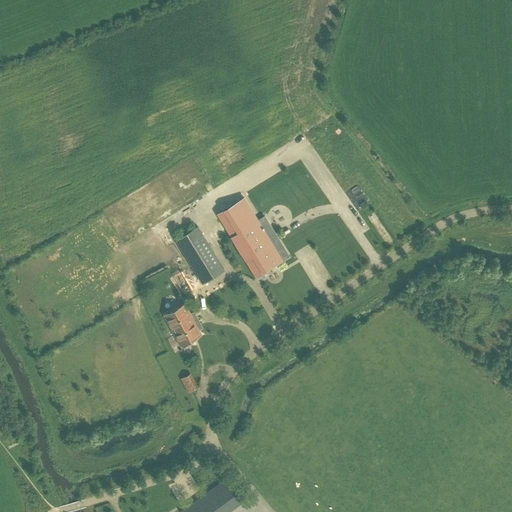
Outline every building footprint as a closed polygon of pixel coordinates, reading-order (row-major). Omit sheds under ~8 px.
[(244,198),(218,214),(256,276),(259,281),(267,277),(263,271),(282,260),(289,256),(264,215),(257,220),(244,198)] [(202,284),(224,270),(197,226),(175,240),(202,284)] [(183,294),(193,288),(182,272),(173,277),(183,294)] [(180,346),(201,335),(185,304),(163,315),(180,346)] [(193,373),(184,378),(192,392),(201,386),(193,373)] [(187,506),(191,511),(212,511),(215,510),(204,495),(187,506)]
